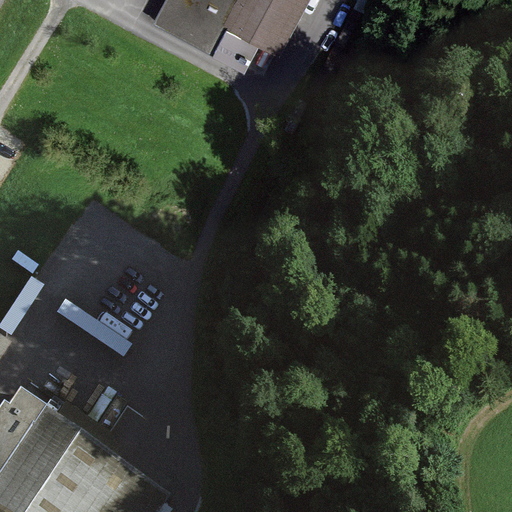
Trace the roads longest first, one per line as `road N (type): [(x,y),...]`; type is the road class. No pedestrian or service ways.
road 1 (track): [(266,93),(260,133),(193,304),(189,375),(199,477),(190,511)]
road 2 (track): [(334,0),(311,62),(286,88),(266,93),(90,0)]
road 3 (track): [(460,511),(466,441),(511,396)]
